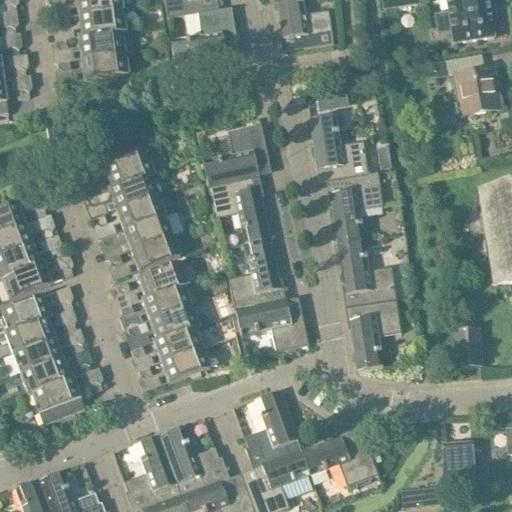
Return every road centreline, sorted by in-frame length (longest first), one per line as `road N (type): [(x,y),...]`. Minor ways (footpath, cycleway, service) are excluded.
road 1 (residential): [(330,369),(324,281),(247,0)]
road 2 (residential): [(136,425),(99,320),(66,185)]
road 3 (residential): [(136,425),(299,367),(330,369)]
